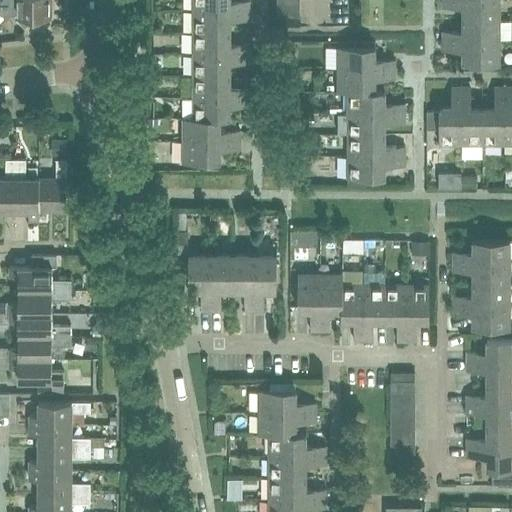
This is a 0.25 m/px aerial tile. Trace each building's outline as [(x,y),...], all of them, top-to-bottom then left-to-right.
[(0,0),(0,10),(1,12),(16,13),(16,18),(25,27),(34,18),(51,18),(51,0),(0,0)] [(193,0),(193,9),(250,10),(250,0),(193,0)] [(463,18),(500,18),(499,0),(442,0),(443,6),(463,7),(463,18)] [(299,16),(299,3),(277,3),(277,16),(299,16)] [(193,9),(193,31),(230,31),(230,19),(250,19),(250,10),(193,9)] [(443,40),(500,39),(500,18),(463,18),(463,30),(443,30),(443,40)] [(230,43),(230,31),(193,31),(193,53),(250,53),(250,43),(230,43)] [(500,62),(500,39),(443,40),(443,50),(463,50),(463,62),(500,62)] [(337,44),(325,45),(326,65),(338,65),(337,44)] [(338,68),(395,68),(395,59),(375,58),(375,46),(338,46),(338,68)] [(193,74),(230,74),(230,62),(250,62),(250,53),(193,53),(193,74)] [(338,90),(348,90),(375,90),(375,89),(375,78),(395,78),(395,68),(338,68),(338,90)] [(230,86),(230,74),(193,74),(193,96),(250,96),(250,86),(230,86)] [(461,143),(461,86),(451,86),(451,106),(439,106),(439,110),(439,128),(439,143),(461,143)] [(471,86),(461,86),(461,143),(483,143),(483,106),(471,106),(471,86)] [(483,106),(483,143),(504,143),(504,86),(495,86),(495,106),(483,106)] [(385,89),(375,89),(375,90),(348,90),(348,112),(405,111),(405,102),(385,102),(385,89)] [(250,96),(193,96),(193,117),(220,117),(220,118),(230,118),(230,105),(250,105),(250,96)] [(439,110),(427,110),(427,128),(439,128),(439,110)] [(348,133),(385,133),(385,121),(405,122),(405,111),(348,112),(348,113),(338,113),(338,132),(348,132),(348,133)] [(320,112),(303,112),(303,127),(320,127),(320,112)] [(183,139),(240,139),(240,129),(220,129),(220,118),(220,117),(193,117),(183,117),(183,139)] [(348,155),(405,155),(405,145),(385,145),(385,133),(348,133),(348,155)] [(304,147),(319,146),(319,134),(304,134),(304,147)] [(240,139),(183,139),(183,161),(220,161),(220,149),(240,149),(240,139)] [(67,140),(57,140),(57,154),(67,154),(67,140)] [(405,165),(405,155),(348,155),(348,177),(385,177),(385,165),(405,165)] [(6,177),(0,176),(0,218),(2,219),(2,210),(19,210),(19,158),(6,158),(6,177)] [(26,158),(19,158),(19,210),(29,210),(29,219),(42,219),(43,177),(26,177),(26,158)] [(56,177),(43,177),(42,219),(48,219),(48,210),(67,210),(67,158),(56,158),(56,177)] [(477,175),(461,175),(461,188),(477,187),(477,175)] [(178,229),(178,241),(188,242),(188,230),(178,229)] [(453,261),(510,261),(510,239),(473,238),(473,251),(453,251),(453,261)] [(411,253),(430,254),(430,240),(412,240),(411,253)] [(201,310),(211,310),(212,253),(189,252),(189,290),(201,290),(201,310)] [(233,253),(212,253),(211,310),(221,310),(221,290),(233,290),(233,253)] [(255,253),(233,253),(233,290),(245,290),(245,310),(254,310),(255,253)] [(255,253),(254,310),(264,310),(264,290),(277,290),(277,253),(255,253)] [(19,289),(71,289),(71,279),(52,279),(52,266),(57,266),(57,254),(31,254),(31,265),(10,265),(10,275),(19,275),(19,289)] [(473,282),(510,282),(510,261),(453,261),(453,270),(473,270),(473,282)] [(320,330),(320,273),(298,272),(298,309),(311,310),(310,330),(320,330)] [(342,283),(343,273),(320,273),(320,330),(330,330),(330,310),(341,310),(342,310),(342,283)] [(453,304),(510,304),(510,282),(473,282),(473,294),(453,294),(453,304)] [(342,310),(341,310),(341,320),(354,320),(354,340),(363,340),(364,283),(342,283),(342,310)] [(385,320),(385,283),(364,283),(363,340),(373,340),(373,320),(385,320)] [(407,340),(407,283),(385,283),(385,320),(397,320),(397,340),(407,340)] [(407,283),(407,340),(416,340),(417,320),(429,320),(429,283),(407,283)] [(0,300),(0,311),(52,312),(52,299),(71,299),(71,289),(19,289),(19,300),(0,300)] [(510,326),(510,304),(453,304),(453,314),(473,313),(473,326),(510,326)] [(52,324),(52,312),(0,311),(0,322),(19,323),(19,334),(71,334),(71,324),(52,324)] [(10,357),(52,357),(52,345),(71,345),(71,334),(19,334),(19,347),(10,348),(10,357)] [(98,336),(87,336),(87,350),(98,350),(98,336)] [(467,351),(467,360),(511,360),(511,338),(487,338),(487,351),(467,351)] [(52,357),(10,357),(10,367),(19,366),(19,380),(39,381),(39,392),(64,392),(64,370),(52,370),(52,357)] [(511,382),(511,360),(467,360),(467,370),(487,370),(487,382),(511,382)] [(391,380),(415,380),(415,371),(391,371),(391,380)] [(391,392),(415,392),(415,380),(391,380),(391,392)] [(511,403),(511,382),(487,382),(487,394),(467,394),(467,403),(511,403)] [(259,411),(316,411),(316,401),(296,401),(296,389),(259,389),(259,411)] [(0,392),(0,403),(10,403),(10,392),(0,392)] [(391,404),(415,404),(415,392),(391,392),(391,404)] [(83,423),(83,411),(91,411),(91,400),(39,400),(39,414),(30,414),(30,424),(72,425),(72,423),(83,423)] [(10,403),(0,403),(0,414),(10,414),(10,403)] [(487,413),(487,425),(511,425),(511,403),(467,403),(467,413),(487,413)] [(391,416),(415,417),(415,404),(391,404),(391,416)] [(259,433),(269,433),(296,433),(296,432),(296,421),(316,421),(316,411),(259,411),(259,433)] [(415,428),(415,417),(391,416),(391,428),(415,428)] [(227,434),(226,421),(214,421),(214,434),(227,434)] [(72,436),(72,425),(30,424),(30,433),(39,433),(39,448),(91,448),(91,436),(72,436)] [(511,446),(511,425),(487,425),(487,437),(467,437),(467,446),(511,446)] [(415,428),(391,428),(391,440),(415,440),(415,428)] [(269,455),(326,454),(326,445),(306,445),(306,432),(296,432),(296,433),(269,433),(269,455)] [(415,440),(391,440),(391,452),(415,452),(415,440)] [(105,446),(95,446),(95,456),(105,456),(105,446)] [(511,446),(467,446),(467,456),(487,456),(487,469),(492,469),(492,483),(511,483),(511,446)] [(91,456),(91,448),(39,448),(39,460),(30,460),(30,471),(72,472),(72,457),(91,456)] [(326,464),(326,454),(269,455),(269,476),(306,476),(306,464),(326,464)] [(72,482),(72,472),(30,471),(30,479),(39,479),(39,495),(91,495),(91,482),(72,482)] [(306,488),(306,476),(269,476),(269,498),(326,498),(326,488),(306,488)] [(229,478),(228,478),(228,494),(228,497),(241,497),(241,478),(229,478)] [(30,505),(29,511),(71,511),(72,502),(91,502),(91,495),(39,495),(38,505),(30,505)] [(326,507),(326,498),(269,498),(269,511),(306,511),(306,507),(326,507)]
